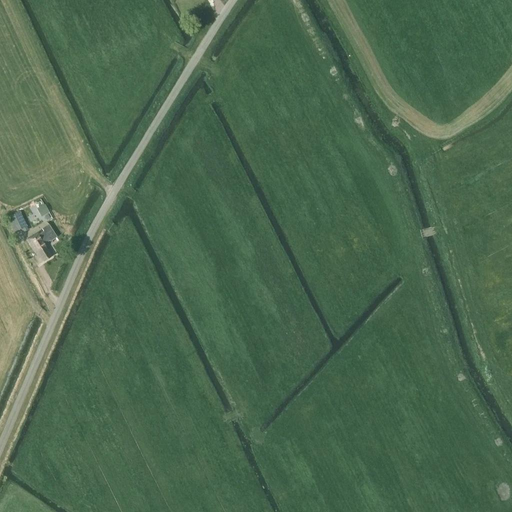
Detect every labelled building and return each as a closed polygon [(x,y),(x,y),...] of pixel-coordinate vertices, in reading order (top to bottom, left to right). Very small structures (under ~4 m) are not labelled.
[(44,204),(38,208),(42,216),(49,212),(44,204)] [(26,226),(20,212),(8,217),(15,232),(26,226)] [(46,243),(58,236),(51,225),(39,232),(46,243)] [(423,230),(425,237),(437,233),(436,226),(423,230)] [(39,232),(27,240),(39,258),(41,256),(44,261),(51,256),(45,247),(48,246),(39,232)]
